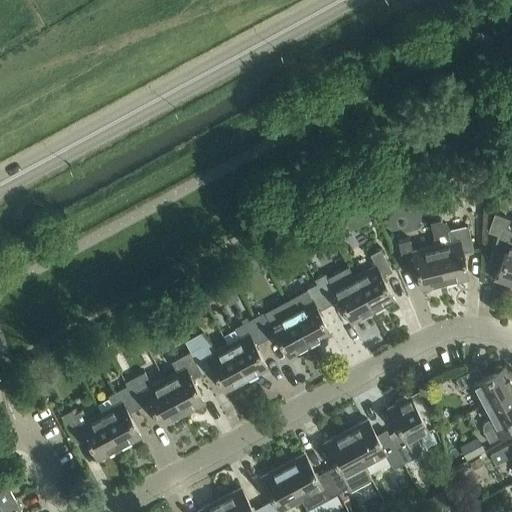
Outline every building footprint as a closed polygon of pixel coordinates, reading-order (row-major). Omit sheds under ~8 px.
[(385,195),(371,198),(371,199),(371,200),(374,209),(387,205),(385,197),(385,196),(385,195)] [(355,206),(340,214),(349,231),(364,223),(355,206)] [(495,280),(511,285),(511,242),(508,241),(511,231),(507,230),(510,220),(494,214),(488,232),(498,236),(490,259),(501,263),(495,280)] [(436,245),(444,283),(468,279),(464,253),(473,252),(469,227),(450,230),(449,225),(441,221),(430,223),(436,245)] [(419,287),(444,283),(436,245),(411,249),(410,240),(398,242),(402,267),(416,265),(419,287)] [(354,275),(373,312),(395,300),(382,277),(392,272),(380,250),(370,255),(374,264),(354,275)] [(259,255),(254,258),(262,273),(267,271),(259,255)] [(317,284),(329,306),(339,300),(352,323),(373,312),(354,275),(333,287),(325,274),(314,280),(317,284)] [(227,276),(202,289),(208,301),(222,294),(233,288),(227,276)] [(291,310),(310,346),(331,335),(318,311),(329,306),(317,284),(298,294),(303,303),(291,310)] [(254,318),(266,340),(276,334),(288,358),(310,346),(291,310),(278,317),(273,308),(254,318)] [(227,344),(247,380),(268,369),(255,345),(266,340),(254,318),(234,328),(239,337),(227,344)] [(191,352),(202,374),(212,369),(225,392),(247,380),(227,344),(216,350),(201,333),(184,342),(190,352),(191,352)] [(164,378),(183,414),(204,403),(192,380),(202,374),(191,352),(190,352),(171,362),(176,372),(164,378)] [(470,385),(481,407),(511,390),(511,377),(506,366),(483,378),(477,368),(455,380),(461,390),(470,385)] [(127,386),(139,408),(149,402),(162,426),(183,414),(164,378),(151,385),(144,372),(125,383),(127,386)] [(420,386),(418,387),(426,401),(437,395),(429,381),(420,386)] [(100,412),(120,448),(141,437),(128,413),(139,408),(127,386),(108,396),(113,406),(100,412)] [(511,390),(481,407),(488,420),(486,421),(484,423),(482,426),(482,430),(483,432),(489,443),(511,430),(511,390)] [(400,431),(390,437),(399,453),(404,463),(419,455),(421,447),(417,439),(429,433),(410,397),(409,397),(405,395),(395,400),(395,405),(388,409),(400,431)] [(98,460),(120,448),(100,412),(87,419),(83,410),(82,410),(79,406),(61,416),(75,442),(85,437),(98,460)] [(346,431),(365,467),(387,456),(394,469),(404,463),(399,453),(390,437),(380,442),(367,420),(346,431)] [(337,465),(327,471),(339,493),(349,487),(351,491),(373,480),(365,467),(346,431),(325,443),(337,465)] [(478,437),(460,446),(467,460),(485,450),(478,437)] [(509,458),(511,462),(511,442),(490,455),(496,465),(509,458)] [(283,465),(301,501),(307,510),(339,493),(327,471),(317,476),(304,454),(283,465)] [(480,455),(468,462),(473,470),(485,463),(480,455)] [(274,500),(264,505),(267,511),(281,511),(301,501),(283,465),(261,477),(274,500)] [(0,483),(0,507),(15,500),(5,481),(0,483)] [(220,499),(226,511),(267,511),(264,505),(253,511),(241,488),(220,499)] [(448,491),(429,501),(434,511),(447,511),(456,507),(448,491)] [(198,511),(226,511),(220,499),(198,511)] [(0,511),(22,511),(15,500),(0,507),(0,511)]
